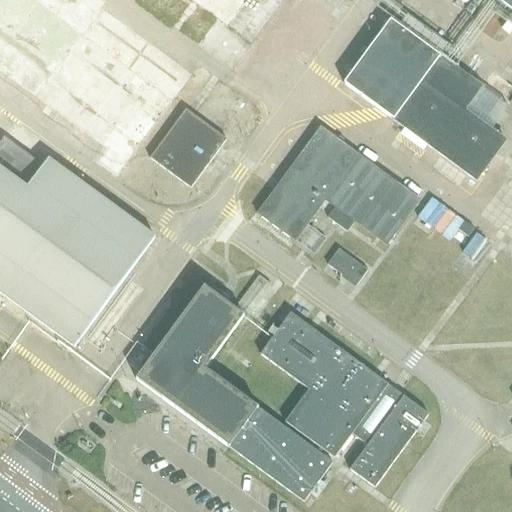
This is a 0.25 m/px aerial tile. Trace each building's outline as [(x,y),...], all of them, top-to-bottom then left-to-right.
[(511,0),(495,0),(511,12),(511,0)] [(343,84),(404,128),(401,133),(423,150),(426,145),(475,181),(505,141),(464,111),(481,87),(390,20),(343,84)] [(110,104),(166,105),(167,67),(110,66),(110,72),(110,104)] [(48,88),(48,102),(69,102),(69,89),(48,88)] [(189,186),(224,138),(184,108),(149,157),(189,186)] [(419,200),(320,128),(258,214),(295,241),(325,200),(386,245),(419,200)] [(0,166),(25,185),(39,165),(4,139),(0,144),(0,166)] [(96,156),(116,172),(127,158),(107,142),(96,156)] [(155,240),(47,160),(26,188),(0,168),(0,292),(74,347),(155,240)] [(448,238),(465,220),(434,190),(417,208),(448,238)] [(337,241),(325,257),(356,279),(368,262),(337,241)] [(301,501),(330,462),(205,369),(244,316),(204,287),(136,380),(301,501)] [(373,488),(426,415),(289,315),(260,355),(308,391),(284,423),(333,458),(350,434),(367,446),(349,470),(373,488)]
